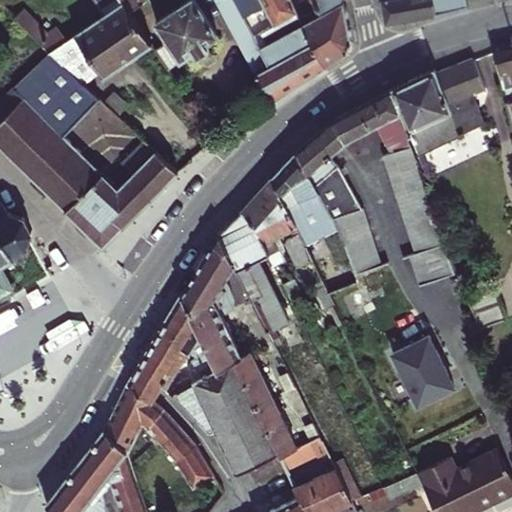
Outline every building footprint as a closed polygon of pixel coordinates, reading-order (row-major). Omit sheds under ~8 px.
[(25,8),(16,16),(50,52),(84,83),(102,70),(106,77),(130,60),(154,44),(144,29),(132,10),(124,0),(95,0),(106,15),(76,34),(70,26),(62,31),(58,28),(49,34),(25,8)] [(145,1),(144,0),(124,0),(132,10),(145,1)] [(170,41),(158,49),(170,67),(192,51),(195,56),(201,52),(207,48),(204,44),(218,35),(194,0),(189,0),(156,22),(170,41)] [(216,0),(271,102),(299,84),(326,66),(303,22),(291,0),(216,0)] [(352,42),(344,0),(314,0),(321,13),(303,22),(326,66),(337,59),(349,51),(352,42)] [(417,17),(438,12),(435,0),(384,0),(387,16),(393,21),(396,21),(417,17)] [(435,0),(438,12),(454,8),(470,4),(468,0),(435,0)] [(493,49),(505,89),(511,87),(511,43),(508,45),(493,49)] [(50,52),(0,99),(0,146),(81,226),(103,248),(178,172),(155,151),(119,187),(64,135),(99,98),(84,83),(50,52)] [(393,89),(402,110),(420,157),(423,165),(428,163),(429,163),(425,152),(485,123),(473,93),(485,88),(473,59),(437,72),(436,69),(423,74),(410,80),(393,89)] [(417,254),(446,244),(437,220),(421,177),(400,111),(402,110),(393,89),(366,103),(338,118),(347,141),(379,124),(392,152),(382,155),(417,254)] [(347,141),(338,118),(334,120),(316,136),(298,152),(333,219),(336,217),(340,229),(351,260),(356,273),(384,264),(363,208),(339,164),(332,153),(347,141)] [(272,177),(282,196),(289,190),(313,240),(340,229),(336,217),(333,219),(298,152),(285,164),(272,177)] [(423,165),(427,175),(432,173),(428,163),(423,165)] [(260,233),(271,255),(275,264),(282,261),(279,255),(282,254),(275,237),(297,227),(282,196),(272,177),(258,193),(243,210),(260,233)] [(289,190),(282,196),(297,227),(300,232),(305,243),(313,240),(289,190)] [(0,295),(15,288),(2,264),(27,250),(32,231),(24,216),(9,213),(0,196),(0,295)] [(221,234),(236,265),(255,304),(269,330),(274,340),(279,337),(274,327),(289,320),(260,259),(271,255),(260,233),(243,210),(232,222),(221,234)] [(314,260),(305,243),(300,232),(288,238),(286,244),(296,265),(302,266),(314,260)] [(214,299),(223,317),(233,313),(235,309),(233,290),(227,279),(236,265),(221,234),(208,255),(195,275),(210,294),(214,299)] [(448,249),(446,244),(417,254),(411,256),(421,285),(458,272),(448,249)] [(351,260),(319,273),(326,286),(329,292),(359,280),(356,273),(351,260)] [(242,356),(242,355),(223,317),(214,299),(210,294),(195,275),(188,287),(182,296),(218,368),(236,360),(242,356)] [(284,283),(291,298),(301,294),(293,279),(284,283)] [(467,294),(480,327),(507,316),(494,281),(466,293),(467,294)] [(218,368),(182,296),(161,332),(135,374),(130,383),(155,401),(161,391),(165,383),(180,358),(184,360),(192,347),(197,358),(194,360),(202,377),(192,382),(189,376),(180,380),(183,387),(174,392),(207,430),(211,431),(214,430),(217,429),(238,474),(250,468),(279,453),(236,360),(218,368)] [(274,340),(269,330),(262,333),(269,349),(276,346),(276,344),(274,340)] [(429,335),(393,352),(418,404),(454,386),(429,335)] [(242,356),(236,360),(279,453),(280,455),(287,451),(298,446),(261,371),(251,350),(242,355),(242,356)] [(297,386),(290,372),(281,376),(288,391),(297,386)] [(155,401),(130,383),(118,405),(105,428),(128,450),(129,452),(145,422),(178,458),(196,489),(214,475),(196,445),(162,406),(155,401)] [(321,436),(314,421),(306,426),(312,440),(321,436)] [(128,450),(105,428),(92,444),(79,461),(47,503),(55,511),(56,511),(104,511),(106,511),(102,491),(112,478),(123,511),(149,511),(129,452),(128,450)] [(298,446),(287,451),(302,465),(306,460),(328,450),(321,436),(312,440),(298,446)] [(450,455),(418,471),(436,511),(470,511),(511,491),(511,472),(499,447),(471,461),(473,466),(465,470),(460,472),(451,457),(450,455)] [(250,468),(257,483),(287,469),(280,455),(279,453),(250,468)] [(344,458),(334,463),(337,468),(352,500),(362,496),(344,458)] [(300,497),(307,511),(326,511),(352,500),(337,468),(300,486),(296,488),(300,497)] [(276,509),(270,511),(307,511),(300,497),(276,509)]
